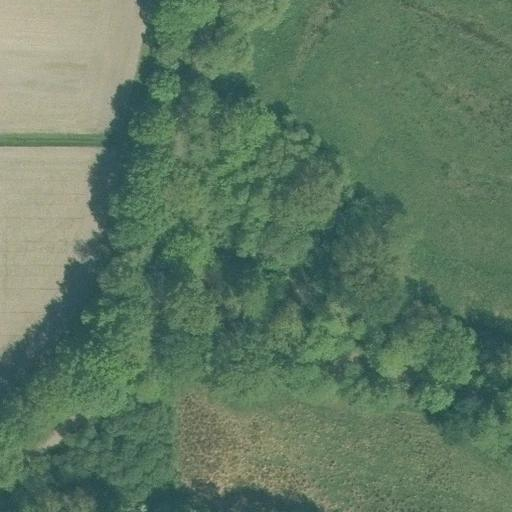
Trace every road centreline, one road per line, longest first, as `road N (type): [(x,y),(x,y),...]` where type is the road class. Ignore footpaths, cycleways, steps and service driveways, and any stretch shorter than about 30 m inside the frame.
road 1 (unclassified): [(0,486),(114,387),(151,321),(179,148),(215,0)]
road 2 (track): [(511,404),(374,361),(151,321)]
